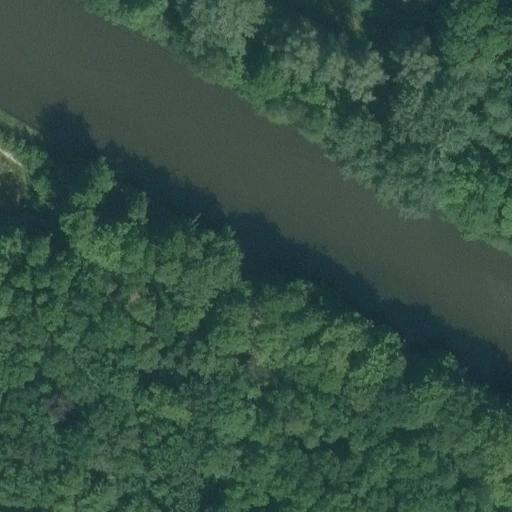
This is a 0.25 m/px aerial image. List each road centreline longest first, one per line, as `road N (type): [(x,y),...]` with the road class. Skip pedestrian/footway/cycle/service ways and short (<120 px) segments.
road 1 (track): [(511,476),(136,258),(32,222)]
road 2 (unclassified): [(192,0),(511,180)]
